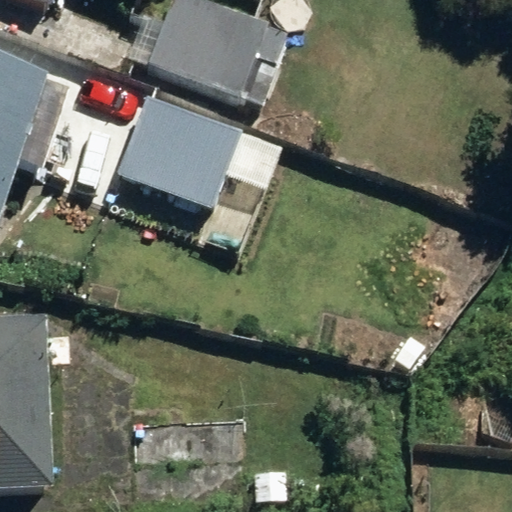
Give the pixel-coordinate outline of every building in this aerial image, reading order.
[(14,0),(53,13),(57,0),(143,0),(167,8),(169,0),(14,0)] [(194,0),(185,0),(158,73),(250,107),(278,31),(194,0)] [(0,61),(0,264),(0,265),(57,79),(0,61)] [(155,103),(123,182),(222,221),(254,142),(155,103)] [(0,501),(64,499),(56,324),(0,326),(0,501)]
